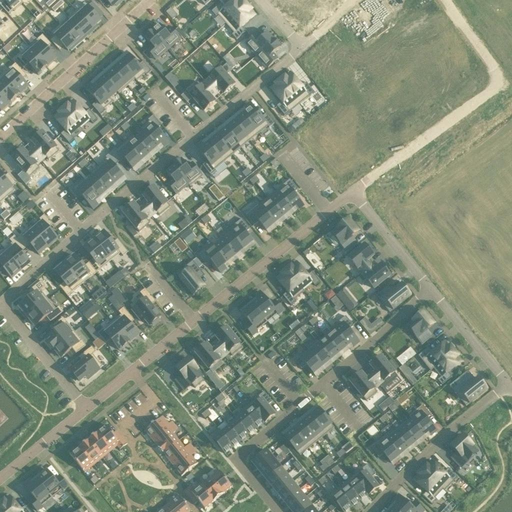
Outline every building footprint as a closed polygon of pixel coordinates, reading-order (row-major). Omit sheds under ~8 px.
[(19,0),(0,0),(0,5),(9,15),(13,11),(14,12),(23,4),(21,2),(19,0)] [(221,3),(212,12),(216,17),(218,15),(226,25),(248,5),(243,1),(242,2),(241,0),(234,0),(225,8),(221,3)] [(332,0),(309,0),(317,8),(321,4),(326,11),(335,3),(332,0)] [(403,0),(411,14),(421,8),(418,3),(423,0),(403,0)] [(85,4),(76,11),(92,29),(100,22),(101,21),(96,16),(101,12),(93,3),(88,7),(85,4)] [(248,5),(226,25),(234,34),(232,35),(237,40),(246,32),(242,27),(255,16),(251,11),(252,10),(248,5)] [(76,11),(68,19),(71,22),(84,36),(92,29),(76,11)] [(0,29),(9,21),(0,12),(0,29)] [(423,20),(412,20),(413,38),(436,38),(436,25),(424,26),(423,20)] [(64,29),(63,29),(76,43),(84,36),(71,22),(64,29)] [(55,37),(50,41),(59,50),(64,46),(68,51),(69,51),(69,50),(76,43),(63,29),(64,29),(61,25),(52,33),(55,37)] [(160,26),(152,32),(168,50),(180,39),(171,28),(166,33),(160,26)] [(146,37),(145,38),(152,45),(147,50),(156,61),(168,50),(152,32),(146,37)] [(256,35),(245,44),(256,57),(274,41),(268,33),(261,40),(256,35)] [(342,33),(333,40),(347,56),(360,45),(352,36),(348,39),(342,33)] [(43,36),(29,48),(47,67),(56,59),(46,49),(51,45),(43,36)] [(436,38),(413,38),(413,57),(424,57),(424,51),(436,50),(436,38)] [(333,40),(325,47),(339,63),(347,56),(333,40)] [(274,41),(256,57),(267,69),(278,59),(273,54),(281,48),(280,47),(275,41),(274,41)] [(325,47),(317,54),(331,70),(339,63),(325,47)] [(29,48),(16,60),(24,69),(29,65),(38,75),(47,67),(29,48)] [(312,53),(306,59),(317,71),(312,75),(321,85),(326,81),(323,77),(331,70),(317,54),(315,56),(312,53)] [(128,56),(121,63),(135,80),(137,82),(145,74),(147,76),(152,71),(143,62),(139,66),(129,55),(128,56)] [(121,63),(113,70),(127,87),(135,80),(121,63)] [(411,63),(403,79),(424,90),(430,79),(419,73),(421,68),(411,63)] [(10,68),(2,76),(19,95),(28,87),(22,81),(27,76),(15,64),(11,68),(10,68)] [(220,69),(206,82),(216,94),(217,96),(222,92),(224,94),(234,85),(220,69)] [(113,70),(105,77),(118,92),(117,92),(119,94),(127,87),(113,70)] [(351,71),(345,76),(349,81),(355,75),(351,71)] [(285,76),(280,80),(300,105),(314,93),(306,83),(301,87),(290,73),(286,77),(285,76)] [(2,76),(0,77),(0,90),(11,103),(19,95),(2,76)] [(105,77),(96,84),(110,99),(117,92),(118,92),(105,77)] [(403,79),(395,96),(405,101),(407,96),(419,101),(424,90),(403,79)] [(276,85),(271,89),(282,103),(277,107),(285,116),(300,105),(280,80),(275,84),(276,85)] [(198,83),(187,92),(204,111),(215,102),(213,100),(217,96),(216,94),(206,82),(201,86),(198,83)] [(90,84),(85,89),(97,102),(92,106),(101,116),(106,112),(105,110),(113,103),(110,99),(96,84),(93,87),(90,84)] [(0,90),(0,107),(2,110),(11,103),(0,90)] [(185,93),(181,96),(187,103),(191,99),(185,93)] [(148,94),(143,99),(146,102),(151,98),(148,94)] [(68,104),(63,109),(80,128),(90,120),(93,124),(98,120),(89,110),(85,114),(73,101),(69,105),(68,104)] [(391,101),(376,112),(390,131),(400,123),(392,113),(397,110),(391,101)] [(247,111),(243,115),(259,134),(268,127),(269,128),(274,124),(266,114),(261,118),(250,104),(245,108),(247,111)] [(285,116),(277,107),(272,111),(280,120),(285,116)] [(59,114),(54,118),(66,131),(61,135),(69,145),(74,140),(71,136),(80,128),(63,109),(58,113),(59,114)] [(376,112),(361,123),(367,132),(372,128),(380,138),(390,131),(376,112)] [(243,115),(234,122),(250,141),(259,134),(243,115)] [(141,129),(144,133),(145,133),(158,148),(161,145),(164,148),(169,143),(157,130),(162,125),(153,116),(148,120),(149,122),(141,129)] [(234,122),(226,129),(241,148),(250,141),(234,122)] [(354,127),(339,138),(353,158),(363,150),(356,140),(361,136),(354,127)] [(226,129),(217,136),(232,155),(241,148),(226,129)] [(34,144),(30,148),(31,150),(41,161),(42,162),(46,158),(49,161),(59,152),(42,132),(32,142),(34,144)] [(137,139),(136,140),(150,155),(158,148),(145,133),(144,133),(137,139)] [(133,136),(125,143),(141,162),(150,155),(136,140),(137,139),(134,136),(133,136)] [(217,136),(208,143),(224,163),(232,155),(217,136)] [(339,138),(324,149),(331,158),(336,155),(343,165),(353,158),(339,138)] [(116,149),(111,153),(119,163),(124,159),(133,169),(134,169),(141,162),(125,143),(117,150),(116,149)] [(201,144),(196,148),(208,162),(203,166),(211,176),(216,171),(215,170),(224,163),(208,143),(204,147),(201,144)] [(23,150),(12,159),(23,171),(29,178),(40,169),(37,166),(42,162),(41,161),(31,150),(30,148),(25,152),(23,150)] [(107,159),(99,166),(115,185),(123,178),(124,178),(114,167),(119,163),(111,153),(106,158),(107,159)] [(174,166),(189,185),(190,187),(203,177),(192,163),(187,168),(181,160),(180,161),(174,166)] [(91,173),(90,174),(93,177),(94,177),(107,192),(115,185),(99,166),(91,173)] [(174,166),(166,172),(172,180),(167,184),(176,195),(189,185),(174,166)] [(23,171),(18,176),(26,185),(31,180),(29,178),(23,171)] [(0,173),(0,192),(6,199),(15,191),(12,188),(16,183),(8,174),(4,178),(0,173)] [(86,184),(99,199),(107,192),(94,177),(93,177),(86,184)] [(441,177),(432,185),(442,197),(451,189),(441,177)] [(73,186),(68,191),(76,200),(81,196),(93,210),(98,205),(95,202),(99,199),(86,184),(83,180),(82,180),(74,188),(73,186)] [(290,180),(276,191),(292,210),(296,207),(298,211),(303,206),(293,194),(298,190),(290,180)] [(214,185),(209,190),(219,202),(224,197),(214,185)] [(432,185),(423,192),(433,204),(442,197),(432,185)] [(145,199),(141,202),(142,204),(152,216),(156,212),(160,216),(170,207),(154,187),(143,196),(145,199)] [(451,189),(442,197),(452,209),(461,202),(451,189)] [(276,191),(268,198),(284,217),(292,210),(276,191)] [(414,198),(414,199),(424,211),(433,204),(423,192),(414,199),(414,198)] [(442,197),(433,204),(443,217),(452,209),(442,197)] [(268,198),(260,205),(275,224),(284,217),(268,198)] [(414,199),(405,206),(415,219),(424,211),(414,199)] [(134,204),(123,212),(139,232),(150,224),(147,220),(152,216),(142,204),(141,202),(136,206),(134,204)] [(433,204),(424,211),(435,224),(435,223),(443,217),(433,204)] [(260,205),(246,216),(254,226),(259,222),(267,231),(275,224),(260,205)] [(405,206),(396,213),(406,226),(415,219),(405,206)] [(424,211),(415,219),(426,231),(435,224),(424,211)] [(33,229),(32,229),(48,247),(57,239),(48,229),(53,225),(44,215),(40,219),(41,221),(33,229)] [(242,219),(228,230),(244,250),(252,242),(245,233),(250,229),(242,219)] [(415,219),(406,226),(417,239),(426,231),(415,219)] [(338,229),(332,234),(346,251),(354,244),(350,239),(358,232),(349,220),(338,229)] [(130,225),(126,228),(133,237),(137,234),(130,225)] [(31,227),(17,239),(25,249),(30,244),(39,255),(48,247),(32,229),(33,229),(31,227)] [(191,228),(181,236),(188,244),(197,236),(191,228)] [(228,230),(219,238),(221,239),(235,256),(244,250),(228,230)] [(100,234),(93,239),(111,261),(121,254),(123,257),(128,253),(118,240),(113,244),(104,233),(101,235),(100,234)] [(12,243),(3,251),(21,271),(30,263),(21,253),(25,249),(17,239),(14,236),(10,240),(12,243)] [(87,247),(85,249),(93,259),(89,263),(97,273),(111,261),(93,239),(86,245),(87,247)] [(182,254),(188,249),(180,239),(174,244),(182,254)] [(213,246),(227,263),(235,256),(221,239),(213,246)] [(212,244),(198,255),(206,265),(211,261),(221,274),(226,269),(224,266),(227,263),(213,246),(212,244)] [(365,245),(349,258),(361,274),(373,264),(369,260),(374,256),(365,245)] [(3,251),(0,254),(0,270),(3,268),(12,279),(21,271),(3,251)] [(71,257),(65,262),(66,264),(65,264),(82,285),(97,273),(89,263),(84,267),(75,257),(73,259),(71,257)] [(193,261),(177,275),(185,285),(184,285),(188,290),(189,289),(194,296),(205,287),(196,275),(201,271),(193,261)] [(460,273),(451,281),(458,290),(477,275),(465,261),(457,268),(460,273)] [(291,266),(286,270),(303,290),(312,283),(315,286),(320,282),(312,272),(307,276),(297,263),(292,267),(291,266)] [(65,264),(56,272),(64,283),(60,287),(67,297),(82,285),(65,264)] [(373,264),(361,274),(374,289),(390,276),(381,265),(377,269),(373,264)] [(282,275),(277,279),(288,292),(283,296),(291,306),(296,302),(295,300),(305,292),(303,290),(286,270),(281,274),(282,275)] [(121,273),(106,285),(110,289),(124,278),(121,273)] [(477,275),(458,290),(466,300),(476,292),(480,297),(489,289),(477,275)] [(32,297),(20,307),(22,310),(20,311),(26,318),(48,300),(40,291),(45,287),(41,282),(28,292),(32,297)] [(386,288),(376,296),(389,313),(410,296),(401,285),(390,294),(386,288)] [(102,288),(92,297),(96,301),(106,293),(102,288)] [(143,296),(130,306),(139,317),(142,315),(150,326),(152,324),(153,326),(159,321),(158,319),(160,318),(151,307),(156,303),(145,289),(140,293),(143,296)] [(345,289),(337,296),(342,301),(349,295),(345,289)] [(332,290),(326,295),(330,300),(336,295),(332,290)] [(258,300),(252,305),(267,323),(277,314),(278,315),(283,311),(275,301),(270,305),(260,293),(255,297),(258,300)] [(114,296),(109,300),(112,304),(117,300),(114,296)] [(489,309),(476,319),(481,326),(484,323),(486,326),(502,312),(496,304),(499,301),(495,296),(485,304),(489,309)] [(48,300),(26,318),(32,325),(34,324),(36,326),(46,318),(50,323),(63,312),(59,307),(56,310),(48,300)] [(95,306),(91,309),(95,314),(101,310),(97,305),(95,306)] [(252,305),(242,313),(249,322),(244,326),(252,336),(258,332),(257,331),(267,323),(252,305)] [(312,315),(318,310),(314,305),(308,310),(312,315)] [(121,315),(112,323),(129,343),(138,336),(129,325),(134,321),(124,308),(119,312),(121,315)] [(83,309),(78,312),(82,317),(86,313),(83,309)] [(502,312),(486,326),(493,334),(509,321),(502,312)] [(424,313),(407,327),(421,344),(430,337),(425,332),(434,324),(424,313)] [(346,317),(332,328),(335,332),(335,331),(348,347),(351,344),(354,347),(359,343),(349,330),(354,326),(346,317)] [(57,331),(46,340),(54,349),(74,332),(63,318),(53,326),(57,331)] [(365,319),(360,323),(363,327),(369,323),(365,319)] [(511,324),(509,321),(493,334),(500,342),(511,332),(511,324)] [(112,323),(98,334),(106,344),(111,340),(119,351),(129,343),(112,323)] [(219,341),(215,345),(224,357),(229,353),(232,356),(243,348),(227,328),(216,337),(219,341)] [(335,332),(327,338),(339,354),(348,347),(335,331),(335,332)] [(74,332),(54,349),(61,358),(72,349),(76,354),(86,346),(74,332)] [(96,332),(92,336),(96,341),(100,337),(96,332)] [(511,332),(500,342),(507,351),(511,346),(511,332)] [(319,345),(318,345),(331,360),(339,354),(327,338),(319,345)] [(316,341),(306,348),(309,352),(310,352),(323,367),(331,360),(318,345),(319,345),(316,341)] [(428,348),(418,356),(430,371),(434,368),(454,351),(450,347),(451,347),(450,346),(449,347),(445,342),(432,353),(428,348)] [(206,344),(196,353),(210,371),(221,362),(220,360),(224,357),(215,345),(210,349),(206,344)] [(83,363),(71,372),(73,374),(71,375),(76,381),(78,380),(80,382),(90,374),(92,376),(103,367),(93,355),(96,352),(92,347),(79,358),(83,363)] [(403,365),(417,354),(411,347),(397,358),(403,365)] [(454,351),(434,368),(441,377),(438,380),(442,386),(452,378),(448,373),(461,362),(457,357),(458,356),(454,351)] [(298,355),(293,359),(301,369),(306,365),(314,374),(323,367),(310,352),(309,352),(301,359),(298,355)] [(374,370),(369,374),(379,385),(384,382),(387,385),(398,377),(381,357),(371,365),(374,370)] [(189,359),(177,368),(184,377),(178,381),(185,390),(192,385),(195,388),(204,381),(201,377),(202,376),(189,359)] [(42,379),(49,373),(41,365),(35,371),(42,379)] [(405,377),(410,372),(404,365),(402,366),(399,369),(405,377)] [(361,373),(350,382),(367,402),(377,393),(374,389),(379,385),(369,374),(365,377),(361,373)] [(459,378),(449,386),(466,407),(476,398),(476,399),(481,395),(487,389),(478,378),(467,387),(459,378)] [(219,391),(225,386),(221,381),(215,386),(219,391)] [(264,392),(250,404),(265,422),(264,422),(265,423),(275,415),(267,406),(272,402),(264,392)] [(250,404),(242,411),(243,412),(244,412),(257,428),(264,422),(265,422),(250,404)] [(423,405),(409,417),(412,421),(412,420),(425,436),(428,433),(431,436),(436,432),(426,419),(431,415),(423,405)] [(319,409),(310,416),(325,435),(334,428),(319,409)] [(243,412),(235,419),(237,421),(237,420),(249,435),(257,428),(244,412),(243,412)] [(310,416),(301,423),(317,442),(325,435),(310,416)] [(152,426),(144,432),(145,432),(154,443),(175,426),(172,422),(168,425),(163,418),(163,417),(154,424),(153,423),(151,425),(152,426)] [(237,421),(229,427),(241,441),(249,435),(237,420),(237,421)] [(404,427),(416,442),(425,436),(412,420),(412,421),(404,427)] [(301,423),(293,430),(309,449),(317,442),(301,423)] [(394,432),(408,449),(416,442),(404,427),(403,425),(394,432)] [(106,427),(97,434),(111,451),(117,446),(120,450),(119,450),(120,450),(124,447),(120,443),(116,439),(113,434),(106,426),(106,427)] [(175,426),(154,443),(163,454),(179,441),(173,434),(178,430),(175,426)] [(374,426),(367,431),(371,435),(378,430),(374,426)] [(222,433),(221,433),(233,447),(241,441),(229,427),(222,433)] [(219,429),(210,436),(225,454),(233,447),(221,433),(222,433),(219,429)] [(293,430),(284,437),(300,456),(309,449),(293,430)] [(393,430),(384,437),(400,456),(408,449),(394,432),(393,430)] [(97,434),(88,441),(103,458),(111,451),(97,434)] [(462,436),(452,447),(459,455),(454,459),(462,467),(478,452),(462,436)] [(384,437),(370,448),(378,458),(383,454),(391,463),(400,456),(384,437)] [(88,441),(80,448),(94,466),(103,458),(88,441)] [(179,441),(163,454),(173,465),(193,449),(190,445),(185,449),(179,441)] [(70,455),(85,474),(85,473),(94,466),(80,448),(71,455),(70,455)] [(193,449),(173,465),(182,476),(181,477),(189,471),(189,472),(191,470),(191,469),(198,464),(198,463),(197,464),(191,456),(196,452),(193,449)] [(267,451),(253,463),(260,471),(274,460),(267,451)] [(274,460),(260,471),(266,479),(280,468),(274,460)] [(426,465),(422,470),(443,490),(444,492),(458,478),(448,469),(444,473),(432,462),(427,466),(426,465)] [(368,465),(354,476),(368,494),(369,495),(378,488),(371,479),(376,475),(368,465)] [(280,468),(266,479),(273,487),(287,476),(280,468)] [(419,475),(414,480),(427,492),(423,496),(432,505),(437,500),(435,498),(443,490),(422,470),(418,475),(419,475)] [(48,471),(37,480),(50,496),(49,496),(51,498),(53,497),(62,490),(63,491),(68,487),(60,477),(55,481),(50,475),(48,471)] [(219,472),(210,480),(223,495),(231,488),(232,488),(227,481),(225,479),(219,471),(218,472),(219,472)] [(287,476),(273,487),(279,495),(293,483),(287,476)] [(354,476),(346,483),(360,501),(368,494),(354,476)] [(324,477),(318,482),(322,486),(328,481),(324,477)] [(29,481),(24,486),(34,498),(29,502),(37,511),(42,508),(41,507),(39,504),(49,496),(50,496),(37,480),(32,485),(29,481)] [(202,486),(201,487),(214,502),(223,495),(210,480),(202,486)] [(293,483),(279,495),(285,502),(299,491),(293,483)] [(346,483),(338,489),(352,507),(360,501),(346,483)] [(191,486),(184,492),(185,492),(188,496),(191,493),(195,497),(198,502),(205,510),(206,510),(205,509),(214,502),(201,487),(202,486),(200,484),(200,485),(194,490),(191,486),(192,486),(191,486)] [(338,489),(330,496),(342,511),(346,511),(352,507),(338,489)] [(299,491),(285,502),(291,509),(305,498),(299,491)] [(178,496),(167,505),(172,511),(190,511),(191,511),(190,511),(191,511),(186,505),(186,504),(185,502),(184,503),(178,496)] [(397,504),(393,509),(395,511),(423,511),(424,511),(415,502),(411,507),(399,496),(394,501),(397,504)] [(4,500),(0,502),(0,504),(6,511),(30,511),(25,506),(21,510),(10,497),(5,501),(4,500)] [(305,498),(291,509),(292,511),(302,511),(311,506),(305,498)]
